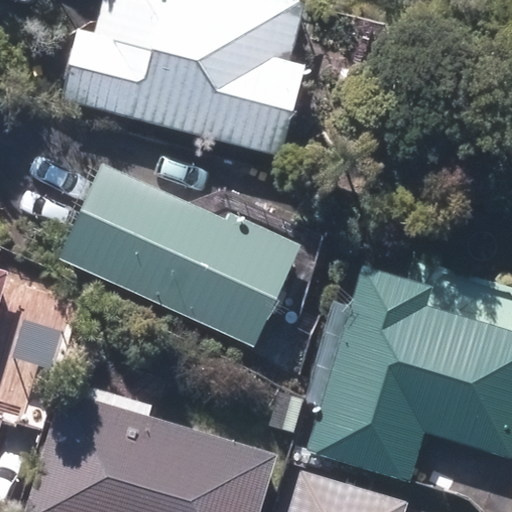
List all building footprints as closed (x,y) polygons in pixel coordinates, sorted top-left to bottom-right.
[(76,80),(295,141),(320,51),(305,47),(318,0),(108,0),(105,11),(96,8),(76,80)] [(69,246),(258,332),(302,233),(239,204),(236,211),(110,153),(69,246)] [(327,396),(312,441),(417,473),(432,423),(511,448),(511,323),(435,299),(440,282),(370,260),(357,299),(327,396)] [(264,441),(287,448),(303,393),(282,387),(264,441)] [(32,511),(262,511),(281,449),(69,388),(32,511)] [(283,511),(400,511),(405,497),(296,467),(283,511)]
